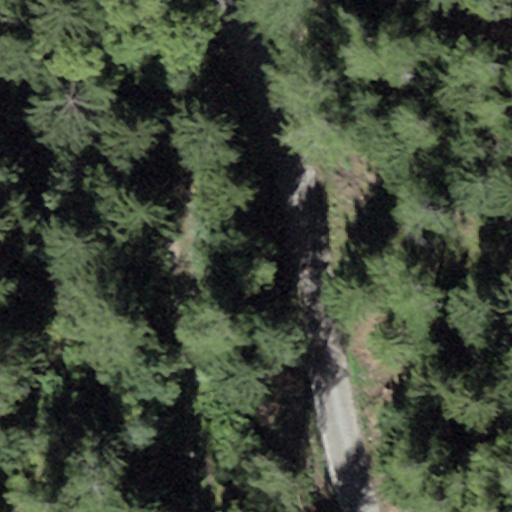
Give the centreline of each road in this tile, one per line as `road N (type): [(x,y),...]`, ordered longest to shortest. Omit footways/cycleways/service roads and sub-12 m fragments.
road 1 (track): [(236,0),(346,511)]
road 2 (track): [(153,0),(184,124),(202,511)]
